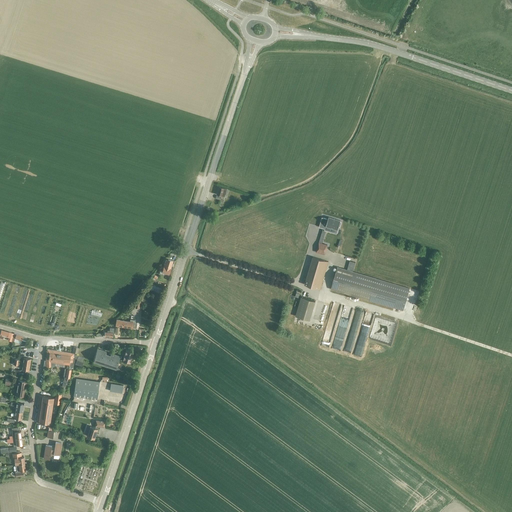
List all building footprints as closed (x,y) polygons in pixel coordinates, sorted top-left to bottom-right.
[(224,197),(226,189),(219,187),(216,194),(224,197)] [(322,218),(319,227),(325,229),(326,226),(338,230),(339,226),(340,227),(341,222),(340,222),(340,221),(328,217),(328,219),(322,218)] [(319,242),(316,252),(325,255),(327,245),(322,243),(319,242)] [(313,257),(305,285),(320,289),(328,261),(313,257)] [(163,266),(161,272),(169,274),(171,269),(170,268),(173,261),(168,259),(168,260),(166,260),(164,266),(163,266)] [(337,267),(331,289),(403,310),(409,287),(337,267)] [(301,297),(295,317),(310,321),(315,302),(301,297)] [(136,328),(137,323),(134,323),(135,321),(130,320),(130,322),(124,321),(120,320),(117,320),(116,326),(123,327),(123,326),(136,328)] [(105,332),(105,336),(113,337),(113,333),(114,333),(114,328),(110,328),(110,331),(107,330),(107,332),(105,332)] [(22,340),(23,336),(14,333),(14,334),(8,332),(6,336),(9,337),(8,340),(12,341),(14,341),(15,338),(22,340)] [(60,351),(47,349),(46,359),(46,361),(46,367),(51,367),(54,367),(55,363),(69,365),(68,369),(67,369),(66,378),(69,378),(70,376),(71,368),(73,368),(74,362),(76,363),(78,355),(73,354),(74,353),(71,353),(60,351)] [(117,367),(120,356),(111,353),(110,355),(106,354),(107,352),(97,349),(93,361),(116,369),(117,367)] [(130,362),(133,352),(126,350),(123,360),(130,362)] [(97,400),(100,382),(76,379),(73,396),(97,400)] [(27,386),(27,381),(18,380),(16,396),(23,397),(25,386),(27,386)] [(122,393),(123,386),(111,384),(110,391),(122,393)] [(50,424),(54,397),(39,395),(38,404),(39,404),(36,422),(50,424)] [(15,411),(23,412),(24,404),(11,402),(10,405),(16,406),(15,411)] [(23,412),(15,411),(14,418),(21,419),(23,412)] [(104,427),(105,421),(96,420),(95,428),(90,426),(87,436),(94,438),(98,427),(104,427)] [(18,427),(13,428),(13,432),(12,432),(13,439),(22,438),(21,431),(19,431),(18,427)] [(13,439),(13,441),(14,446),(17,446),(17,445),(22,445),(22,438),(13,439)] [(61,443),(55,442),(55,448),(51,447),(51,446),(46,445),(44,458),(49,459),(50,455),(53,455),(59,456),(61,443)] [(21,453),(12,454),(13,458),(14,458),(15,465),(16,465),(25,463),(24,457),(22,457),(21,453)] [(15,471),(16,476),(24,476),(23,471),(26,470),(25,463),(16,465),(16,467),(16,468),(17,471),(15,471)]
